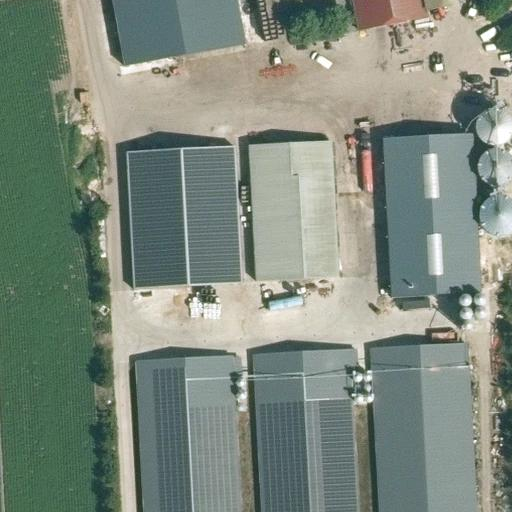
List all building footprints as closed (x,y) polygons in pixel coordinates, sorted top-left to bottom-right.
[(112,0),(125,69),(171,60),(160,0),(112,0)] [(271,32),(265,0),(236,0),(244,37),(271,32)] [(352,0),(359,33),(426,20),(422,0),(352,0)] [(510,134),(511,132),(511,130),(511,129),(510,127),(510,126),(509,123),(508,121),(507,120),(506,119),(504,116),(501,115),(500,114),(499,113),(496,112),(492,112),(491,112),(488,113),(485,114),(482,115),(479,117),(477,120),(476,121),(476,123),(475,126),(474,127),(474,129),(474,130),(474,132),(474,134),(475,135),(475,137),(476,138),(476,140),(477,141),(478,142),(479,143),(481,144),(483,146),(486,148),(489,148),(492,149),(495,148),(499,148),(501,146),(504,144),(505,143),(507,141),(508,140),(509,138),(510,137),(510,135),(510,134)] [(472,135),(456,136),(382,140),(391,300),(480,295),(474,174),(472,135)] [(256,284),(335,279),(327,142),(248,147),(256,284)] [(133,292),(242,285),(234,148),(125,154),(133,292)] [(511,158),(510,157),(508,155),(505,154),(502,153),(498,153),(495,153),(494,153),(491,154),(488,156),(485,158),(483,160),(483,162),(481,165),(480,168),(480,171),(480,174),(481,177),(483,180),(483,181),(485,184),(488,186),(489,187),(492,188),(495,189),(498,189),(502,189),(503,189),(506,188),(509,186),(511,184),(511,183),(511,158)] [(474,511),(465,346),(372,351),(380,511),(474,511)] [(356,511),(349,374),(357,374),(356,352),(255,357),(262,511),(356,511)] [(238,511),(231,358),(137,363),(145,511),(238,511)]
